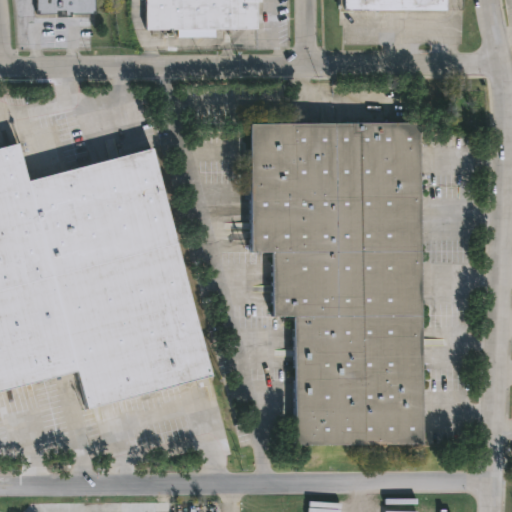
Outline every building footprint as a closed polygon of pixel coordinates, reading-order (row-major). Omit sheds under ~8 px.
[(69,13),(69,16),(54,17),(54,13),(34,14),(34,0),(91,0),(92,13),(69,13)] [(259,0),(259,1),(254,1),(254,29),(213,29),(213,37),(175,37),(175,29),(143,29),(142,0),(259,0)] [(341,9),(340,9),(340,0),(444,0),(444,10),(341,9)] [(417,136),(419,446),(291,446),(290,317),(268,317),(268,253),(246,253),(246,123),(417,122),(417,136)] [(0,146),(12,143),(22,181),(148,148),(207,376),(81,408),(72,372),(0,390),(0,146)]
